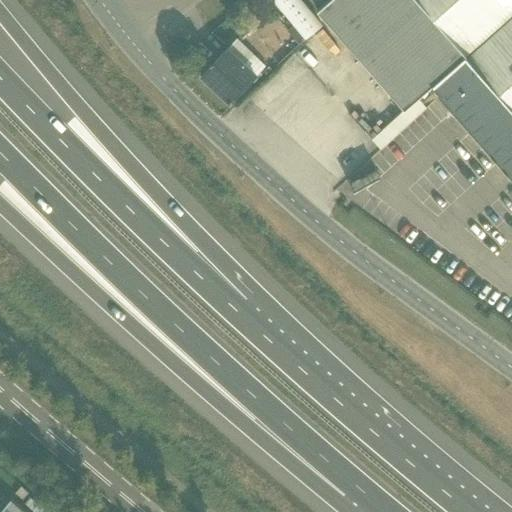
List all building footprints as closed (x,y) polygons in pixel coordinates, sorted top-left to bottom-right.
[(300,0),(274,0),(273,1),(305,41),(322,26),(300,0)] [(440,93),(439,94),(511,176),(511,0),(328,0),(317,10),(404,109),(431,85),(440,93)] [(227,103),(230,105),(257,75),(228,48),(213,64),(211,63),(209,65),(210,66),(200,77),(201,78),(201,77),(228,102),(227,103)] [(428,91),(371,141),(380,150),(436,100),(428,91)] [(33,511),(37,511),(41,508),(30,498),(25,504),(33,511)] [(0,511),(23,511),(10,500),(0,511)]
